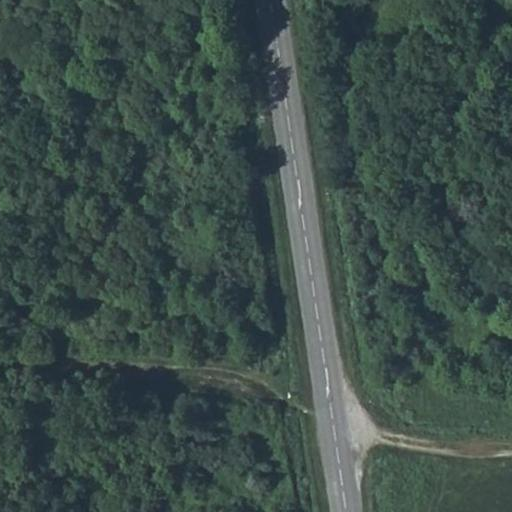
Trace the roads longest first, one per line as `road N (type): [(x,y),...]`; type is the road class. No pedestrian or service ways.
road 1 (tertiary): [(347,511),(269,0)]
road 2 (track): [(335,437),(511,443)]
